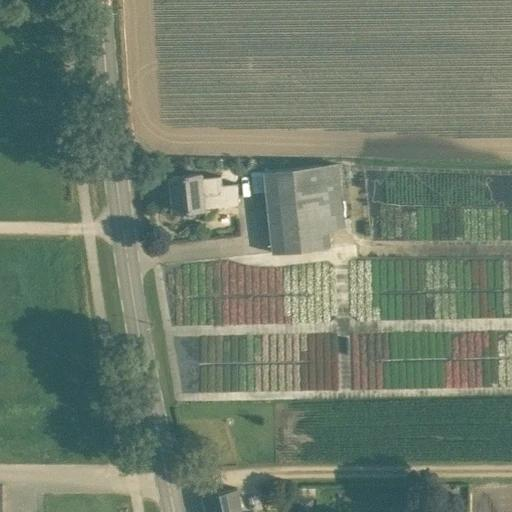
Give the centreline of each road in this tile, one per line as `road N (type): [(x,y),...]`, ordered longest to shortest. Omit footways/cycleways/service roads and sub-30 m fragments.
road 1 (secondary): [(171,511),(118,233),(96,0)]
road 2 (track): [(511,470),(245,476),(167,494)]
